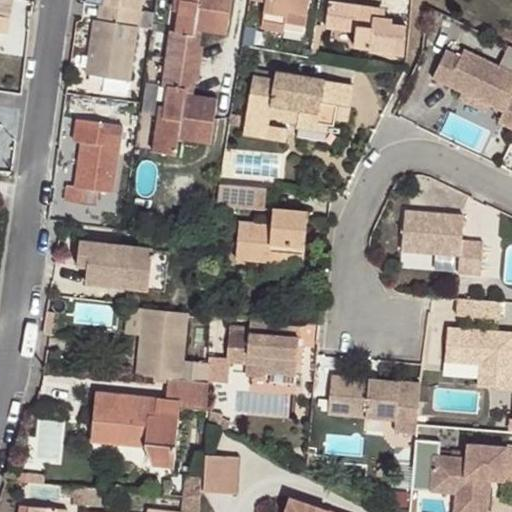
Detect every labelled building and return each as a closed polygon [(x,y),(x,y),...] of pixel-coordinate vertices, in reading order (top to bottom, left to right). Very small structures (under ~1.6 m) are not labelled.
[(128,80),(136,26),(138,10),(140,10),(141,0),(102,0),(99,21),(94,20),(86,75),(107,77),(123,79),(128,80)] [(174,0),(173,10),(178,10),(174,31),(170,31),(162,86),(166,86),(163,105),(159,105),(153,150),(175,153),(178,137),(210,141),(216,99),(192,95),(193,80),(197,80),(202,46),(198,46),(201,30),(226,34),(230,0),(174,0)] [(265,0),(261,27),(282,31),(286,10),(305,12),(307,0),(265,0)] [(391,19),(383,18),(369,17),(371,10),(360,9),(359,7),(329,3),(326,28),(355,32),(354,46),(367,48),(367,51),(400,55),(404,25),(391,25),(391,19)] [(136,26),(151,28),(154,12),(140,10),(138,10),(136,26)] [(0,31),(7,32),(10,18),(0,16),(0,31)] [(242,48),(248,49),(251,31),(245,31),(242,48)] [(511,91),(511,88),(511,46),(505,43),(496,63),(462,48),(459,55),(443,48),(430,77),(460,91),(485,102),(501,110),(497,121),(511,127),(511,91)] [(274,81),(275,73),(255,69),(253,77),(274,81)] [(351,85),(275,73),(274,81),(253,77),(246,126),(268,130),(269,126),(270,118),(298,121),(298,127),(331,132),(334,117),(346,119),(351,85)] [(121,96),(123,79),(107,77),(105,95),(121,96)] [(485,102),(460,91),(457,98),(482,109),(485,102)] [(485,149),(494,126),(451,110),(442,133),(485,149)] [(231,115),(229,124),(238,126),(239,117),(231,115)] [(72,141),(79,142),(88,143),(87,153),(78,152),(72,187),(66,186),(64,201),(94,206),(97,191),(111,193),(121,126),(76,119),(72,141)] [(286,128),(269,126),(268,130),(246,126),(244,135),(284,140),(286,128)] [(88,143),(79,142),(78,152),(87,153),(88,143)] [(219,184),(217,207),(267,210),(268,188),(219,184)] [(305,263),(309,213),(276,210),(274,225),(244,223),(241,258),(305,263)] [(463,216),(403,212),(399,252),(457,257),(456,274),(480,276),(482,243),(461,242),(463,216)] [(153,274),(169,276),(171,251),(80,241),(78,266),(88,267),(87,283),(119,286),(120,277),(133,279),(132,287),(151,289),(153,274)] [(167,291),(169,276),(153,274),(151,289),(167,291)] [(120,277),(119,286),(132,287),(133,279),(120,277)] [(456,316),(499,319),(500,302),(457,299),(456,316)] [(127,333),(140,334),(142,308),(129,307),(127,333)] [(140,334),(136,375),(168,377),(182,379),(183,361),(188,312),(142,308),(140,334)] [(298,367),(302,321),(252,318),(248,364),(272,366),(273,366),(298,367)] [(485,338),(486,332),(449,329),(445,362),(480,365),(479,388),(511,390),(511,388),(511,333),(494,333),(493,339),(485,338)] [(191,380),(207,381),(208,364),(193,362),(191,380)] [(296,385),(298,367),(273,366),(272,383),(296,385)] [(394,433),(417,434),(418,424),(421,383),(331,376),(329,415),(394,420),(394,433)] [(182,379),(168,377),(166,398),(105,393),(103,411),(94,410),(92,439),(137,444),(137,439),(145,439),(144,445),(153,463),(173,465),(179,406),(206,409),(207,381),(191,380),(182,379)] [(96,392),(94,410),(103,411),(105,393),(96,392)] [(491,479),(511,480),(511,446),(468,443),(468,456),(435,454),(433,484),(457,486),(457,492),(456,505),(489,507),(490,488),(483,487),(484,478),(491,479)] [(238,458),(207,456),(205,491),(235,494),(238,458)] [(184,495),(201,497),(202,476),(187,476),(184,495)] [(24,482),(7,480),(6,492),(23,494),(24,482)] [(84,487),(83,503),(98,504),(99,488),(84,487)] [(330,511),(290,498),(284,511),(330,511)]
